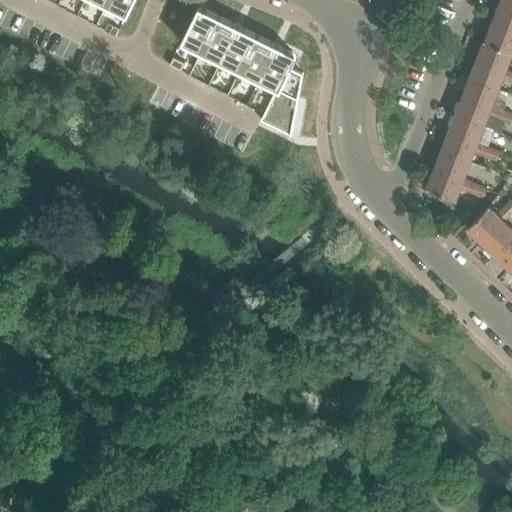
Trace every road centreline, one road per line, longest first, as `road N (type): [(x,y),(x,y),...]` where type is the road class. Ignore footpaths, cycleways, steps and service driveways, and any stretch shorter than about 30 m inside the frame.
road 1 (residential): [(384,199),(471,0)]
road 2 (residential): [(384,199),(511,331)]
road 3 (residential): [(361,43),(351,144),(384,199)]
